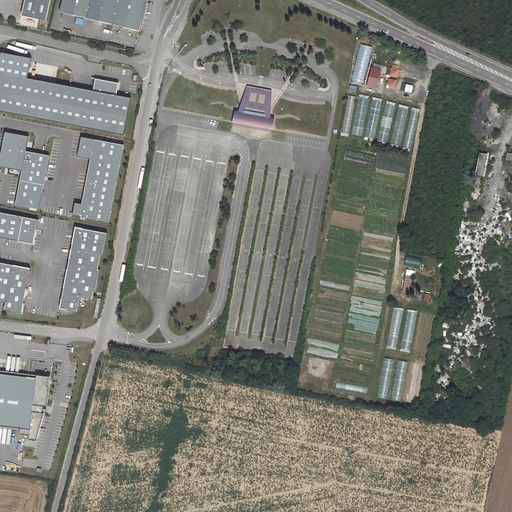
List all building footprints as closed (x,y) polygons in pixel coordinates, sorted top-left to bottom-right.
[(24,0),(21,15),(45,21),(49,0),(24,0)] [(61,0),(59,12),(138,31),(145,0),(61,0)] [(31,58),(1,52),(0,56),(0,110),(123,134),(130,97),(116,95),(118,83),(95,78),(93,90),(27,78),(31,58)] [(377,87),(381,69),(372,67),(367,85),(377,87)] [(399,70),(391,68),(389,75),(397,77),(399,70)] [(396,80),(389,79),(387,86),(395,88),(396,80)] [(243,123),(260,126),(261,122),(264,122),(264,126),(270,127),(271,115),(271,116),(269,116),(269,115),(267,114),(267,109),(265,109),(266,103),(267,103),(267,90),(266,90),(266,91),(262,91),(262,89),(253,88),(253,89),(249,89),(249,87),(245,100),(245,106),(242,105),(241,110),(239,109),(238,110),(237,110),(237,109),(233,121),(239,122),(240,118),(243,119),(243,122),(243,123)] [(353,107),(355,97),(348,96),(347,106),(353,107)] [(358,97),(356,113),(361,114),(361,119),(354,118),(352,134),(362,135),(367,98),(358,97)] [(374,138),(381,101),(372,100),(365,136),(374,138)] [(397,118),(405,119),(407,107),(399,106),(397,118)] [(411,111),(409,126),(416,127),(418,111),(411,111)] [(0,155),(0,166),(21,170),(25,151),(28,136),(4,132),(0,155)] [(123,145),(94,139),(81,137),(77,156),(90,158),(81,204),(75,202),(73,214),(79,215),(109,221),(123,145)] [(21,170),(20,179),(43,184),(49,156),(25,151),(21,170)] [(479,152),(475,173),(483,175),(488,153),(479,152)] [(43,184),(20,179),(15,204),(39,208),(43,184)] [(38,219),(0,211),(0,237),(34,244),(38,219)] [(107,233),(75,226),(59,308),(77,311),(80,297),(91,299),(93,292),(96,292),(100,269),(97,269),(100,255),(103,255),(107,233)] [(409,266),(419,266),(419,258),(410,257),(409,266)] [(22,313),(30,268),(0,262),(0,300),(6,302),(4,309),(22,313)] [(397,346),(401,310),(393,309),(390,332),(393,333),(392,337),(393,337),(392,345),(397,346)] [(411,349),(416,313),(407,311),(404,337),(403,337),(402,348),(411,349)] [(387,397),(394,359),(384,358),(377,396),(387,397)] [(392,399),(402,400),(406,361),(396,360),(392,399)] [(36,377),(0,372),(0,426),(21,429),(30,430),(32,411),(32,405),(36,377)] [(36,377),(32,405),(44,406),(46,406),(50,378),(36,377)] [(45,412),(43,412),(32,411),(30,430),(29,435),(29,439),(37,440),(45,412)]
